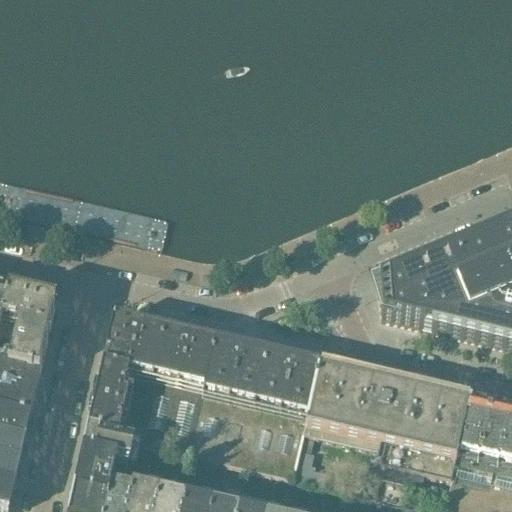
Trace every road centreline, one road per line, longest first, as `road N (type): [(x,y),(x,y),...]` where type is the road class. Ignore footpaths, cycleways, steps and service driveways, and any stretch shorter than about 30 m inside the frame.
road 1 (residential): [(511,393),(362,357),(326,272)]
road 2 (residential): [(93,285),(224,313),(326,272)]
road 3 (residential): [(93,285),(40,511)]
road 4 (residential): [(326,272),(474,210),(511,203)]
